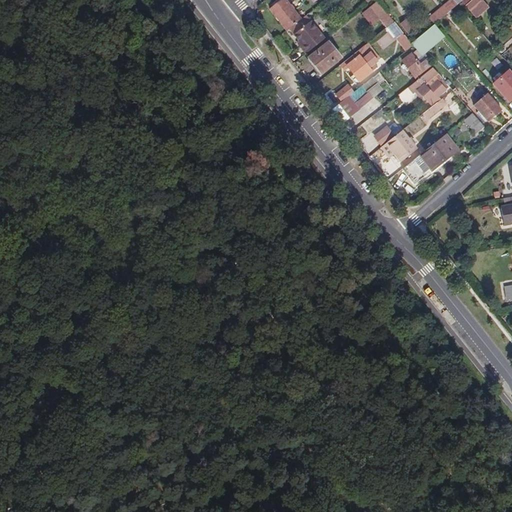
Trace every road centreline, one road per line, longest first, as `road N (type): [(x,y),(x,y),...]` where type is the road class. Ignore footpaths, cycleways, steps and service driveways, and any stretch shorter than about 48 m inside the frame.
road 1 (secondary): [(395,235),(221,18)]
road 2 (secondary): [(511,385),(395,235)]
road 3 (residential): [(395,235),(511,133)]
